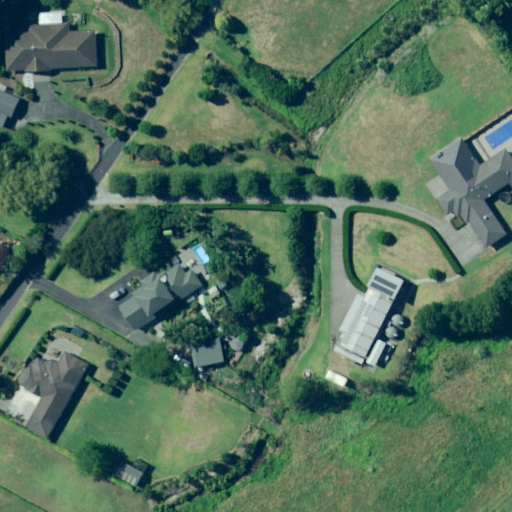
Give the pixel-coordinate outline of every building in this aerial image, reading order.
[(40,2),(36,0),(24,0),(21,6),(34,13),(40,2)] [(74,22),(30,24),(31,28),(9,29),(11,71),(30,69),(30,72),(57,70),(56,68),(104,65),(102,30),(75,31),(74,22)] [(19,100),(0,91),(0,127),(2,128),(7,116),(11,118),(19,100)] [(488,247),(509,233),(485,199),(511,180),(511,156),(506,147),(482,164),(475,154),(443,175),(453,189),(439,198),(450,214),(455,210),(460,217),(463,215),(469,224),(471,222),(488,247)] [(202,285),(202,284),(191,269),(185,273),(178,263),(172,267),(165,272),(164,271),(156,276),(154,274),(153,272),(140,281),(143,285),(131,293),(133,296),(117,306),(119,310),(134,331),(136,330),(161,312),(202,285)] [(367,356),(396,296),(373,285),(343,345),(367,356)] [(218,338),(192,344),(196,367),(223,362),(218,338)] [(375,368),(387,345),(379,341),(367,364),(375,368)] [(337,345),(332,354),(360,370),(366,360),(337,345)] [(87,364),(76,358),(63,351),(57,363),(52,360),(44,362),(40,360),(36,358),(31,367),(30,366),(22,368),(17,378),(19,386),(39,397),(25,424),(23,427),(46,439),(59,416),(60,414),(87,364)] [(82,458),(91,463),(94,459),(85,453),(82,458)] [(142,474),(121,462),(114,475),(134,487),(142,474)]
